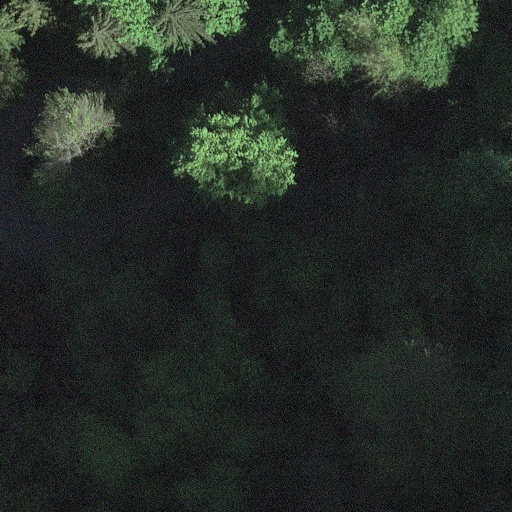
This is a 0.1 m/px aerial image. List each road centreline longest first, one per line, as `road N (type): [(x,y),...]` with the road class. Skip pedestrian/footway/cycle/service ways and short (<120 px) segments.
road 1 (track): [(0,207),(53,243),(167,195),(319,200),(393,159),(511,47)]
road 2 (track): [(295,0),(185,62),(18,111),(0,144)]
